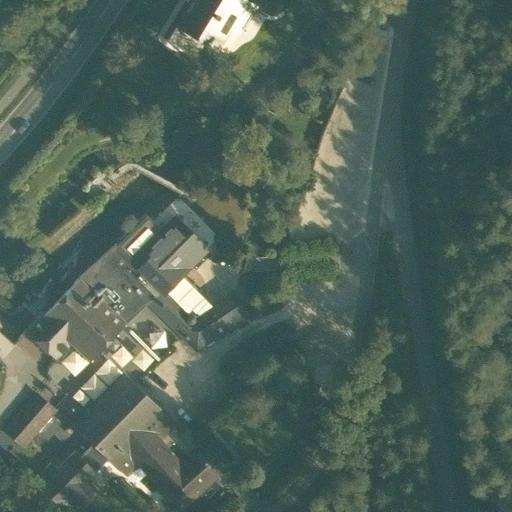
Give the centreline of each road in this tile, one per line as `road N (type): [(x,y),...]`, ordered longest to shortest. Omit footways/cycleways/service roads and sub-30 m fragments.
road 1 (residential): [(272,511),(311,474),(339,419),(385,139)]
road 2 (unclassified): [(385,139),(447,511)]
road 3 (secondary): [(110,0),(0,146)]
road 4 (residential): [(407,0),(385,139)]
